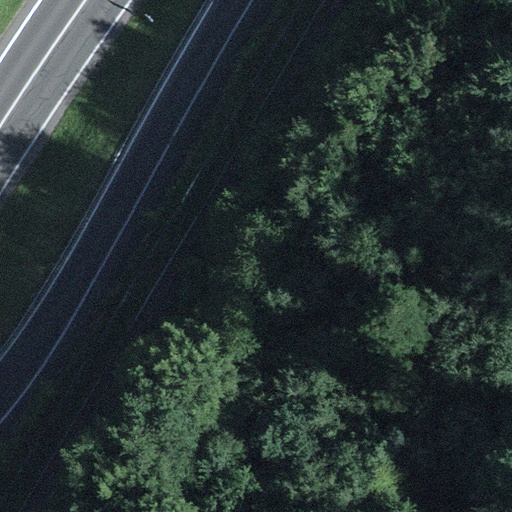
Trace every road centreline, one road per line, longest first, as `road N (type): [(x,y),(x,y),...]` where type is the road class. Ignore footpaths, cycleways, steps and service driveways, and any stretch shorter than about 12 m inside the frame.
road 1 (track): [(39,511),(352,0)]
road 2 (primary): [(0,393),(70,293),(233,0)]
road 3 (trunk): [(86,0),(0,129)]
